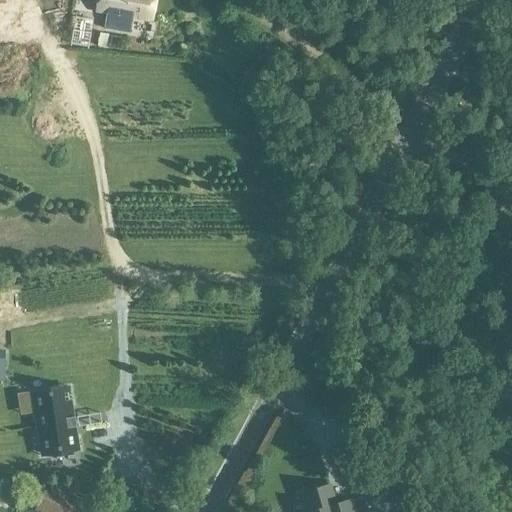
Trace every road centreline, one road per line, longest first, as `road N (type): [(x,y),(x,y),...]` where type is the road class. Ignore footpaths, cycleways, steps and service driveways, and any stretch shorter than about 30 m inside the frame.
road 1 (tertiary): [(208,511),(412,128)]
road 2 (track): [(412,128),(237,0)]
road 3 (tertiary): [(412,128),(481,0)]
road 4 (unclassified): [(511,200),(412,128)]
